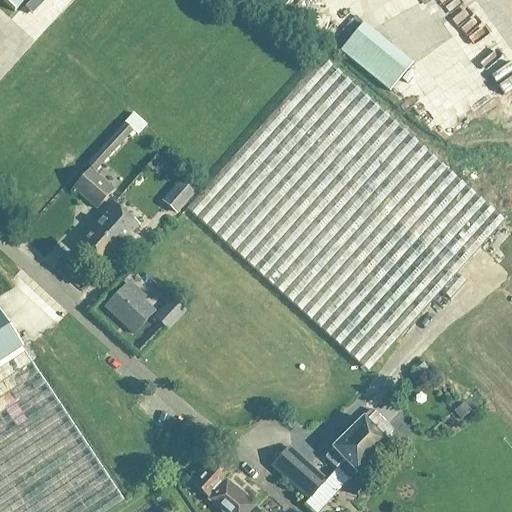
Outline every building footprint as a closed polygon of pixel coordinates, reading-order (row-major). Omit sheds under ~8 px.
[(23,0),(0,0),(13,12),(23,0)] [(266,0),(286,14),(296,0),(266,0)] [(398,27),(445,1),(444,0),(418,0),(419,1),(392,16),(398,27)] [(363,25),(340,52),(390,94),(413,67),(363,25)] [(323,58),(187,210),(359,364),(356,367),(363,374),(366,371),(368,372),(480,248),(504,221),(466,187),(323,58)] [(103,144),(85,163),(95,172),(113,153),(125,139),(128,141),(130,138),(135,133),(137,135),(146,126),(136,116),(132,113),(103,144)] [(97,210),(111,195),(112,194),(88,172),(73,188),(79,194),(97,210)] [(176,215),(193,196),(195,194),(179,181),(161,202),(176,215)] [(112,204),(91,228),(116,250),(137,226),(112,204)] [(116,250),(91,228),(78,243),(103,265),(116,250)] [(129,281),(125,285),(104,307),(132,334),(153,311),(142,301),(146,297),(129,281)] [(186,312),(171,298),(152,318),(167,332),(186,312)] [(0,363),(22,348),(0,314),(0,363)] [(26,350),(37,342),(30,331),(18,338),(26,350)] [(107,511),(124,501),(22,348),(0,363),(0,511),(107,511)] [(156,409),(145,422),(155,430),(166,417),(156,409)] [(370,410),(349,431),(373,455),(385,443),(382,440),(391,431),(370,410)] [(332,450),(324,457),(343,477),(347,481),(355,473),(373,455),(349,431),(330,448),(332,450)] [(325,480),(288,448),(287,447),(270,466),(307,500),(325,480)] [(207,500),(220,511),(248,511),(254,506),(225,480),(225,481),(208,465),(191,484),(208,499),(207,500)] [(166,503),(158,509),(159,511),(169,511),(172,511),(166,503)]
